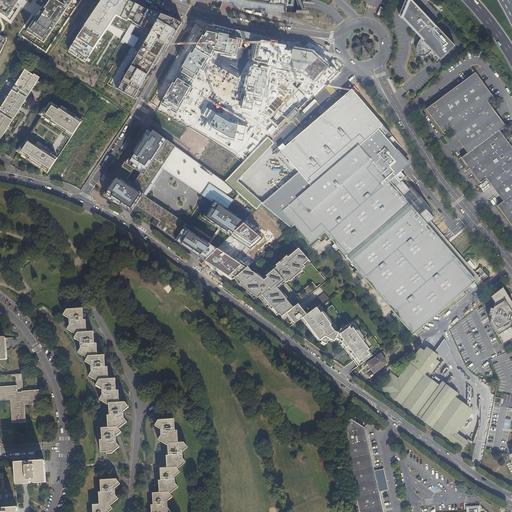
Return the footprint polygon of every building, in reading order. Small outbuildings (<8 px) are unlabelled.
[(0,0),(0,13),(8,18),(19,0),(0,0)] [(48,0),(27,31),(44,43),(73,0),(48,0)] [(136,16),(141,7),(127,0),(126,0),(102,0),(68,52),(85,63),(108,29),(126,33),(136,16)] [(221,0),(223,1),(224,1),(233,3),(234,4),(238,5),(243,6),(248,7),(251,7),(254,8),(259,9),(261,9),(267,10),(271,10),(272,10),(275,11),(284,11),(292,12),(298,12),(303,6),(301,0),(300,0),(221,0)] [(404,0),(399,15),(402,18),(409,0),(404,0)] [(415,32),(429,17),(412,0),(409,0),(402,18),(415,32)] [(226,11),(232,12),(234,4),(233,3),(224,1),(223,1),(223,3),(221,9),(226,11)] [(144,8),(141,7),(136,16),(132,23),(147,32),(143,39),(133,57),(136,59),(134,63),(132,62),(125,73),(127,74),(124,79),(121,78),(116,88),(134,99),(162,51),(165,53),(182,24),(146,9),(144,8)] [(425,55),(445,34),(437,26),(431,20),(429,17),(415,32),(417,34),(417,33),(421,38),(419,40),(418,42),(417,44),(417,45),(416,47),(416,49),(417,51),(417,52),(418,54),(419,55),(421,55),(422,55),(424,55),(425,55)] [(377,47),(365,34),(351,46),(363,59),(377,47)] [(439,56),(453,42),(445,34),(425,55),(426,54),(427,54),(429,53),(431,52),(431,50),(433,49),(439,56)] [(455,44),(453,42),(439,56),(440,58),(455,44)] [(306,45),(299,56),(303,58),(304,56),(308,59),(314,50),(306,45)] [(297,72),(305,65),(301,60),(293,67),(297,72)] [(0,110),(0,143),(9,149),(30,117),(37,106),(26,99),(39,78),(35,75),(35,76),(26,70),(0,110)] [(428,115),(434,123),(440,131),(443,135),(449,131),(465,152),(466,151),(467,153),(461,158),(468,168),(480,183),(486,179),(498,195),(502,201),(496,206),(511,227),(511,161),(511,160),(511,159),(511,148),(510,146),(498,130),(504,126),(497,116),(496,117),(486,103),(492,99),(482,86),(476,78),(473,74),(450,91),(425,110),(428,115)] [(309,91),(315,87),(310,80),(304,83),(309,91)] [(311,187),(296,199),(309,213),(295,225),(311,245),(319,237),(322,240),(326,237),(327,239),(329,237),(358,270),(355,272),(361,280),(364,277),(394,313),(392,315),(398,323),(401,320),(413,335),(475,281),(428,225),(432,222),(435,219),(434,217),(436,215),(408,181),(405,183),(404,182),(401,184),(396,188),(390,181),(395,177),(410,164),(391,143),(396,139),(352,89),(288,144),(286,141),(278,148),(280,150),(281,151),(278,153),(284,160),(286,158),(311,187)] [(305,90),(299,93),(302,98),(308,95),(305,90)] [(291,92),(287,98),(299,106),(303,99),(291,92)] [(134,108),(136,102),(130,99),(127,105),(134,108)] [(67,131),(73,135),(82,122),(76,118),(77,117),(67,110),(67,112),(57,106),(57,107),(51,103),(43,115),(54,122),(53,123),(63,130),(64,129),(67,130),(66,132),(67,131)] [(281,112),(286,117),(296,108),(291,103),(281,112)] [(158,117),(201,141),(205,133),(163,109),(158,117)] [(244,156),(268,140),(266,137),(262,136),(263,135),(267,135),(275,130),(276,127),(272,121),(263,127),(262,132),(262,131),(259,131),(257,128),(254,127),(253,129),(251,131),(247,125),(246,125),(243,125),(245,127),(243,128),(249,137),(243,141),(248,147),(247,149),(246,150),(244,149),(240,152),(242,155),(244,156)] [(156,132),(148,127),(143,135),(169,154),(175,146),(170,142),(163,138),(161,136),(156,132)] [(143,135),(101,197),(111,202),(116,205),(128,212),(130,213),(135,205),(155,218),(152,223),(204,261),(215,250),(208,245),(210,243),(141,193),(161,164),(213,202),(212,203),(214,204),(212,207),(210,206),(206,212),(208,213),(204,218),(216,226),(217,225),(220,227),(218,228),(226,234),(227,232),(231,235),(235,231),(241,225),(244,223),(236,217),(233,215),(234,213),(227,209),(238,194),(225,182),(183,151),(176,146),(175,146),(169,154),(143,135)] [(46,171),(48,172),(58,158),(55,156),(53,158),(50,156),(53,153),(44,147),(43,148),(35,142),(34,143),(29,139),(21,151),(31,158),(30,159),(42,168),(43,167),(47,169),(46,171)] [(212,147),(217,152),(224,145),(219,140),(212,147)] [(236,156),(229,163),(234,168),(241,161),(236,156)] [(401,184),(395,177),(390,181),(396,188),(401,184)] [(179,194),(163,181),(158,188),(174,201),(179,194)] [(309,213),(296,199),(282,211),(295,225),(309,213)] [(438,215),(442,211),(437,205),(433,210),(438,215)] [(428,225),(475,281),(479,277),(445,237),(432,222),(428,225)] [(276,267),(274,269),(265,276),(267,277),(264,280),(252,272),(247,267),(245,269),(245,270),(236,277),(240,282),(239,284),(247,290),(254,295),(257,298),(258,297),(260,296),(267,305),(273,311),(274,310),(278,314),(279,314),(282,317),(286,314),(295,306),(290,300),(288,302),(286,300),(287,299),(277,288),(284,281),(286,283),(289,280),(290,281),(292,279),(300,273),(303,270),(302,269),(305,267),(304,267),(303,265),(309,260),(298,249),(291,255),(288,257),(287,256),(275,265),(276,267)] [(481,278),(486,274),(481,267),(476,271),(481,278)] [(502,288),(491,296),(495,302),(493,309),(491,308),(489,315),(491,316),(490,322),(494,329),(501,340),(503,343),(508,340),(509,341),(511,339),(511,328),(511,327),(508,323),(511,320),(511,310),(511,309),(511,301),(509,297),(504,288),(502,288)] [(308,306),(312,311),(322,303),(329,298),(325,293),(308,306)] [(267,305),(260,296),(258,297),(266,306),(267,305)] [(381,350),(358,317),(349,324),(344,317),(342,319),(332,305),(327,309),(322,303),(312,311),(303,317),(310,327),(311,326),(315,331),(314,332),(320,340),(323,343),(322,343),(328,347),(330,343),(331,342),(335,345),(336,345),(337,344),(338,342),(342,345),(346,349),(347,348),(351,353),(350,354),(360,365),(381,350)] [(295,306),(286,314),(294,323),(306,314),(298,304),(295,306)] [(78,352),(83,356),(95,343),(94,343),(94,331),(87,331),(86,319),(83,319),(83,308),(67,309),(64,314),(70,317),(70,324),(67,328),(76,334),(74,338),(80,341),(80,348),(78,352)] [(95,343),(83,356),(87,358),(85,361),(91,365),(91,371),(88,376),(97,381),(96,385),(101,388),(102,395),(99,399),(109,405),(109,414),(107,415),(107,427),(101,428),(101,439),(99,439),(100,452),(106,451),(106,453),(111,453),(119,447),(116,442),(116,436),(121,432),(118,428),(127,422),(123,417),(123,410),(128,407),(125,402),(119,402),(119,390),(116,390),(116,378),(108,379),(107,366),(105,366),(104,355),(97,355),(97,343),(95,343)] [(436,360),(425,351),(420,348),(409,364),(410,365),(414,367),(417,370),(425,376),(428,371),(436,360)] [(425,351),(436,360),(437,359),(439,356),(427,348),(425,351)] [(388,364),(381,354),(367,364),(368,364),(372,369),(372,368),(375,373),(388,364)] [(425,376),(429,379),(429,378),(440,363),(436,360),(428,371),(425,376)] [(458,394),(455,391),(451,388),(443,383),(440,387),(429,379),(425,376),(417,370),(414,367),(410,365),(409,364),(398,378),(391,373),(380,388),(419,418),(452,442),(463,450),(469,442),(458,434),(475,411),(456,397),(458,394)] [(449,377),(461,385),(462,386),(466,381),(453,372),(449,377)] [(0,400),(10,400),(11,423),(25,422),(24,405),(40,404),(39,390),(21,391),(21,392),(17,393),(17,386),(0,387),(0,400)] [(169,511),(170,511),(167,507),(166,501),(172,497),(169,494),(177,487),(175,484),(174,476),(180,471),(177,469),(185,462),(182,458),(182,451),(187,447),(183,442),(177,442),(177,430),(174,430),(174,419),(158,420),(154,425),(160,429),(160,435),(158,440),(167,445),(167,455),(166,455),(166,467),(159,468),(160,480),(158,480),(158,492),(152,493),(152,504),(150,505),(150,511),(169,511)] [(375,481),(363,428),(348,420),(340,434),(358,511),(382,511),(383,511),(375,481)] [(0,468),(0,511),(18,511),(17,483),(46,482),(45,460),(15,462),(15,468),(0,468)] [(116,478),(100,479),(101,491),(98,491),(100,503),(93,504),(93,511),(107,511),(112,507),(110,504),(118,497),(115,493),(115,487),(120,483),(116,478)]
